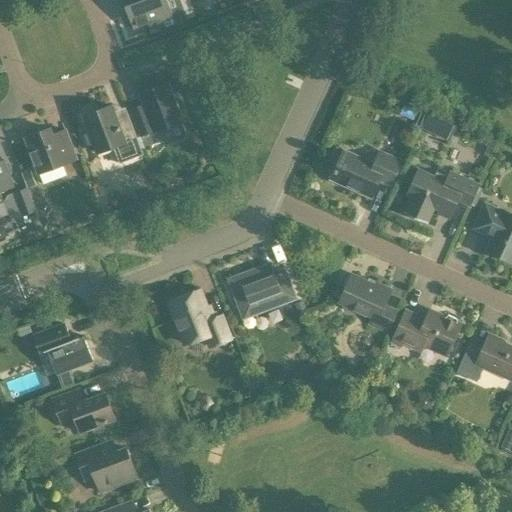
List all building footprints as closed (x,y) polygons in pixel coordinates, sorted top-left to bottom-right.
[(132,28),(147,23),(148,27),(162,22),(159,14),(170,10),(166,0),(139,0),(124,6),(132,28)] [(139,94),(144,109),(147,117),(134,122),(139,136),(153,131),(153,132),(167,126),(166,123),(180,117),(167,84),(139,94)] [(83,115),(89,132),(85,134),(90,145),(94,143),(97,153),(112,147),(119,164),(142,155),(127,114),(115,118),(110,105),(83,115)] [(418,112),(413,123),(418,126),(423,115),(418,112)] [(449,142),(455,127),(424,113),(423,115),(418,126),(417,127),(449,142)] [(52,135),(49,128),(24,138),(38,173),(76,159),(65,130),(52,135)] [(483,155),(489,158),(495,145),(489,142),(483,155)] [(343,150),(330,179),(370,198),(379,179),(391,185),(402,162),(382,153),(373,162),(372,163),(343,150)] [(0,203),(3,202),(0,194),(0,191),(13,187),(3,160),(0,161),(0,203)] [(20,170),(27,188),(34,186),(27,168),(20,170)] [(451,216),(458,201),(470,206),(470,204),(475,206),(483,189),(478,187),(479,185),(449,171),(444,181),(417,169),(405,195),(410,197),(403,213),(426,223),(433,208),(451,216)] [(22,215),(35,211),(34,209),(35,209),(27,189),(27,190),(26,188),(13,193),(22,215)] [(487,232),(493,235),(486,250),(511,261),(511,215),(484,203),(473,229),(486,235),(487,232)] [(275,281),(269,264),(228,279),(243,318),(295,298),(287,276),(275,281)] [(396,310),(383,305),(390,290),(374,283),(373,284),(351,275),(350,277),(346,279),(343,285),(344,289),(338,302),(372,317),(369,324),(386,332),(396,310)] [(221,316),(209,320),(198,290),(169,301),(185,343),(205,336),(209,346),(230,339),(221,316)] [(401,347),(403,343),(420,351),(423,344),(446,354),(460,324),(456,322),(456,319),(447,315),(445,317),(429,310),(425,319),(405,310),(391,342),(401,347)] [(19,337),(31,332),(28,324),(16,328),(19,337)] [(39,353),(47,350),(61,388),(73,383),(68,369),(92,360),(83,335),(70,340),(64,324),(32,336),(39,353)] [(476,382),(483,367),(511,380),(511,379),(511,347),(500,342),(501,340),(488,335),(482,349),(469,343),(456,373),(476,382)] [(61,422),(74,417),(79,432),(114,419),(105,393),(84,401),(79,389),(52,399),(61,422)] [(207,413),(212,410),(215,404),(213,398),(207,396),(201,398),(198,404),(201,410),(207,413)] [(511,434),(507,433),(500,448),(500,449),(511,454),(511,434)] [(125,448),(116,451),(111,439),(74,453),(85,482),(94,478),(99,492),(137,478),(125,448)] [(149,511),(149,509),(140,511),(130,511),(127,501),(98,511),(149,511)]
